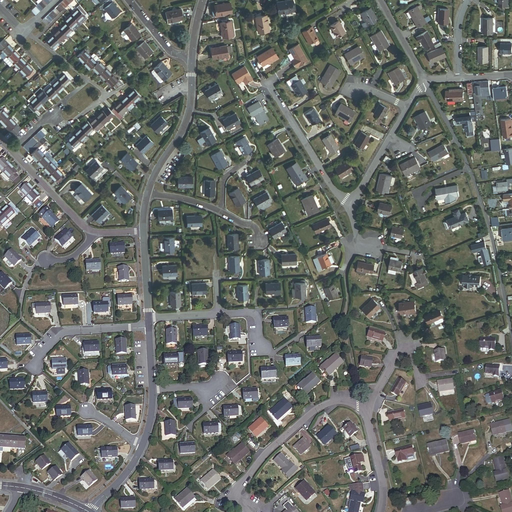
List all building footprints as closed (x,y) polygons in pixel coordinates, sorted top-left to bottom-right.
[(102,10),(104,8),(107,12),(111,18),(112,18),(120,11),(112,1),(113,1),(112,0),(108,0),(100,7),(102,10)] [(291,0),(277,3),(279,14),(294,11),(291,0)] [(230,3),(214,6),(215,10),(216,16),(222,15),(231,13),(230,3)] [(89,16),(80,4),(77,7),(78,8),(71,14),(81,24),(89,16)] [(416,6),(408,10),(417,27),(426,22),(416,6)] [(366,22),(367,25),(377,20),(373,13),(373,12),(371,8),(361,13),(363,17),(361,18),(364,23),(366,22)] [(181,9),(166,12),(168,22),(183,19),(181,9)] [(449,9),(438,9),(438,23),(448,24),(449,9)] [(81,24),(71,14),(65,21),(66,22),(73,29),(74,31),(81,24)] [(268,31),(266,16),(256,17),(259,32),(268,31)] [(493,18),(483,18),(483,34),(493,34),(493,18)] [(338,21),(330,26),(337,37),(345,32),(338,21)] [(73,29),(66,22),(59,29),(66,36),(73,29)] [(225,23),(220,23),(223,38),(233,36),(231,22),(226,22),(225,23)] [(132,41),(141,34),(132,23),(124,30),(122,32),(121,33),(125,38),(127,39),(129,37),(132,41)] [(314,42),(318,40),(318,39),(314,33),(315,32),(312,27),(302,32),(310,45),(314,42)] [(66,36),(59,29),(53,35),(60,42),(66,36)] [(388,45),(380,31),(371,36),(379,50),(383,48),(388,45)] [(431,39),(427,31),(416,37),(419,42),(421,41),(424,45),(423,46),(426,50),(434,45),(431,40),(431,39)] [(60,42),(53,35),(44,43),(52,49),(60,42)] [(153,51),(142,38),(136,43),(138,46),(136,47),(145,58),(148,55),(149,54),(153,51)] [(14,50),(4,39),(0,42),(0,49),(7,57),(14,50)] [(308,61),(298,43),(289,49),(294,59),(292,60),(294,64),(296,68),(308,61)] [(511,44),(500,44),(500,53),(511,53),(511,44)] [(211,48),(213,59),(227,56),(227,53),(226,47),(226,46),(211,48)] [(345,54),(350,64),(357,60),(364,56),(358,46),(345,54)] [(446,57),(442,47),(427,54),(431,63),(446,57)] [(488,47),(479,47),(478,62),(488,62),(488,47)] [(272,48),(257,57),(262,66),(268,62),(269,64),(273,61),(278,58),(272,48)] [(83,63),(90,56),(84,49),(77,56),(83,63)] [(13,63),(20,57),(14,50),(7,57),(13,63)] [(92,67),(99,60),(100,60),(93,53),(90,56),(83,63),(90,70),(92,67)] [(27,63),(20,57),(13,63),(20,70),(27,63)] [(106,67),(99,60),(92,67),(98,74),(106,67)] [(163,80),(172,73),(162,61),(154,68),(154,69),(151,71),(151,72),(159,82),(160,82),(163,80)] [(35,72),(27,63),(20,70),(28,79),(35,72)] [(340,71),(330,65),(320,82),(330,87),(335,79),(340,71)] [(105,81),(112,74),(106,67),(98,74),(105,81)] [(244,67),(232,74),(237,83),(243,80),(245,83),(248,81),(252,79),(244,67)] [(404,79),(398,67),(388,73),(394,84),(400,81),(404,79)] [(74,78),(65,69),(62,71),(64,73),(71,81),(74,78)] [(71,81),(64,73),(58,79),(65,87),(71,81)] [(124,84),(119,79),(118,80),(112,74),(105,81),(111,87),(113,85),(115,89),(124,84)] [(296,75),(289,80),(292,83),(298,79),(296,75)] [(49,83),(58,93),(65,87),(58,79),(56,77),(49,83)] [(299,80),(291,85),(295,91),(299,96),(307,91),(299,80)] [(482,81),(471,82),(475,111),(476,118),(479,117),(479,119),(480,119),(481,120),(482,119),(483,118),(483,117),(483,116),(482,115),(482,113),(480,97),(490,95),(490,99),(494,98),(494,97),(493,88),(492,86),(489,86),(489,81),(482,81)] [(50,97),(52,99),(58,93),(49,83),(42,90),(50,97)] [(205,91),(210,100),(222,93),(217,84),(211,87),(210,86),(208,87),(209,88),(205,91)] [(507,96),(506,86),(493,88),(494,97),(507,96)] [(43,103),(50,97),(42,90),(40,87),(34,94),(43,103)] [(141,96),(134,89),(127,95),(134,103),(141,96)] [(445,92),(446,101),(464,100),(463,89),(454,89),(454,91),(445,92)] [(34,112),(43,103),(34,94),(27,100),(29,103),(27,105),(34,112)] [(134,103),(127,95),(121,101),(128,109),(134,103)] [(121,101),(111,110),(114,114),(119,119),(123,116),(121,115),(128,109),(121,101)] [(262,110),(258,102),(248,108),(252,116),(254,114),(259,124),(268,120),(262,110)] [(347,107),(341,104),(335,114),(349,122),(355,112),(347,107)] [(384,114),(387,108),(379,104),(374,113),(382,118),(384,114)] [(10,116),(0,106),(0,120),(2,123),(10,116)] [(103,124),(114,114),(111,110),(108,108),(104,112),(103,110),(96,117),(103,124)] [(320,120),(313,110),(305,114),(308,119),(312,125),(320,120)] [(475,111),(469,112),(470,115),(457,117),(457,123),(465,122),(466,131),(473,130),(472,121),(477,120),(476,118),(475,111)] [(431,124),(425,112),(415,117),(417,121),(419,124),(421,129),(424,128),(431,124)] [(235,114),(223,120),(228,129),(240,122),(235,114)] [(14,126),(16,124),(10,116),(2,123),(12,133),(17,129),(14,126)] [(161,116),(151,125),(157,132),(168,123),(161,116)] [(103,124),(96,117),(89,123),(95,129),(96,131),(103,124)] [(511,129),(510,118),(501,120),(503,137),(511,135),(511,129)] [(95,129),(89,123),(88,121),(81,128),(88,135),(95,129)] [(168,123),(157,132),(160,136),(171,126),(168,123)] [(88,135),(81,128),(75,134),(81,141),(88,135)] [(209,128),(200,133),(207,145),(215,141),(209,128)] [(354,144),(362,149),(366,142),(369,137),(361,132),(354,144)] [(81,141),(75,134),(67,140),(68,141),(66,144),(72,150),(81,141)] [(338,147),(330,135),(322,140),(327,147),(330,152),(338,147)] [(146,136),(136,145),(143,152),(153,143),(146,136)] [(251,150),(244,138),(236,142),(242,155),(251,150)] [(500,138),(490,140),(492,151),(501,149),(500,138)] [(277,139),(268,145),(275,157),(284,151),(281,145),(277,139)] [(46,152),(40,145),(42,144),(39,141),(38,142),(35,144),(33,147),(30,149),(28,151),(37,161),(46,152)] [(432,151),(429,153),(434,161),(448,153),(443,144),(432,151)] [(220,151),(211,156),(218,168),(227,163),(220,151)] [(46,152),(37,161),(43,167),(52,159),(52,158),(46,152)] [(128,153),(121,160),(130,170),(138,163),(128,153)] [(10,165),(3,158),(2,160),(0,158),(0,169),(3,173),(10,165)] [(408,161),(401,165),(406,175),(420,168),(415,158),(408,161)] [(52,159),(43,167),(49,174),(56,167),(58,165),(52,159)] [(347,160),(335,168),(338,173),(341,178),(353,170),(347,160)] [(96,161),(86,171),(93,178),(103,168),(96,161)] [(295,164),(287,169),(293,178),(297,184),(305,179),(302,174),(301,175),(299,172),(300,171),(295,164)] [(16,175),(17,173),(10,165),(3,173),(9,180),(13,183),(18,177),(16,175)] [(65,177),(56,167),(49,174),(55,180),(56,181),(58,183),(65,177)] [(258,170),(246,176),(251,185),(263,178),(258,170)] [(0,175),(6,181),(7,182),(9,180),(3,173),(0,175)] [(390,185),(392,177),(381,174),(380,181),(378,189),(388,192),(390,185)] [(192,177),(178,177),(178,187),(192,187),(192,177)] [(215,181),(205,181),(204,195),(214,195),(215,181)] [(509,184),(508,181),(496,183),(497,191),(507,189),(506,185),(509,184)] [(34,190),(27,183),(25,185),(23,183),(18,188),(27,197),(34,190)] [(82,184),(75,191),(84,201),(91,194),(82,184)] [(122,186),(114,193),(124,203),(131,196),(122,186)] [(458,196),(457,186),(436,189),(438,199),(445,198),(446,204),(456,200),(455,196),(458,196)] [(245,201),(238,189),(230,193),(236,206),(245,201)] [(38,199),(40,197),(34,190),(27,197),(23,200),(28,205),(30,205),(32,203),(39,210),(44,205),(38,199)] [(266,192),(254,199),(259,208),(271,201),(266,192)] [(511,193),(502,194),(503,201),(508,200),(509,209),(511,208),(511,193)] [(312,195),(302,200),(308,214),(318,210),(315,203),(312,195)] [(19,212),(10,203),(0,212),(7,220),(14,213),(16,215),(19,212)] [(392,206),(380,203),(379,207),(378,212),(390,215),(392,206)] [(102,206),(92,215),(99,222),(109,212),(102,206)] [(47,207),(38,215),(42,219),(42,218),(50,211),(51,210),(47,207)] [(172,209),(157,210),(158,220),(172,219),(172,209)] [(451,229),(469,221),(465,213),(461,214),(459,210),(454,212),(456,217),(447,220),(451,229)] [(59,222),(50,211),(42,218),(52,228),(59,222)] [(201,215),(187,216),(188,226),(201,226),(201,215)] [(313,225),(316,232),(331,226),(330,224),(328,219),(313,225)] [(7,220),(1,226),(3,228),(10,222),(7,220)] [(281,222),(269,229),(274,238),(286,231),(281,222)] [(404,229),(393,227),(392,233),(391,235),(402,238),(404,229)] [(511,227),(502,229),(504,240),(507,239),(511,238),(511,227)] [(33,230),(22,240),(29,247),(39,237),(33,230)] [(62,247),(72,237),(65,230),(55,240),(62,247)] [(237,234),(227,235),(228,249),(238,248),(237,234)] [(174,238),(163,238),(164,251),(174,251),(174,238)] [(490,262),(485,242),(472,246),(473,251),(481,249),(482,254),(479,255),(478,257),(479,262),(480,262),(484,262),(484,263),(490,262)] [(124,244),(110,244),(110,254),(124,254),(124,244)] [(12,250),(4,257),(9,262),(14,266),(14,267),(21,260),(12,250)] [(326,253),(318,257),(322,268),(331,264),(328,256),(326,253)] [(296,254),(281,255),(282,264),(296,264),(296,254)] [(239,256),(229,257),(229,271),(239,270),(239,256)] [(322,268),(318,257),(314,259),(318,270),(322,268)] [(398,261),(391,259),(389,268),(397,270),(401,271),(403,262),(398,261)] [(86,261),(86,271),(100,270),(100,260),(86,261)] [(269,273),(268,260),(258,260),(259,274),(269,273)] [(358,262),(356,270),(365,271),(372,272),(373,265),(367,264),(358,262)] [(162,266),(163,276),(177,275),(176,265),(162,266)] [(128,282),(128,268),(118,268),(118,269),(119,282),(128,282)] [(419,270),(414,272),(418,282),(418,283),(423,280),(427,279),(425,274),(423,270),(422,268),(419,270)] [(2,273),(0,274),(0,285),(4,290),(12,283),(2,273)] [(469,276),(463,275),(462,285),(464,285),(464,286),(472,287),(472,286),(480,286),(481,276),(472,276),(469,276)] [(305,296),(305,282),(295,283),(295,287),(292,288),(292,296),(295,296),(295,297),(305,296)] [(206,283),(192,284),(192,293),(206,293),(206,283)] [(265,283),(266,294),(280,293),(279,283),(265,283)] [(248,298),(247,284),(237,285),(238,299),(248,298)] [(334,288),(333,284),(324,288),(328,299),(337,295),(334,288)] [(180,291),(170,292),(171,305),(181,305),(180,291)] [(63,296),(64,306),(78,305),(77,295),(63,296)] [(117,296),(118,306),(132,305),(132,295),(117,296)] [(380,307),(372,299),(368,303),(368,304),(365,307),(365,306),(362,309),(369,317),(380,307)] [(110,308),(110,301),(109,300),(103,300),(102,301),(102,303),(94,303),(94,313),(108,313),(108,308),(110,308)] [(400,303),(402,314),(416,312),(414,301),(400,303)] [(50,304),(36,305),(36,314),(50,314),(50,304)] [(316,322),(315,308),(305,309),(306,323),(316,322)] [(426,316),(429,323),(435,321),(443,317),(440,310),(426,316)] [(287,318),(273,318),(274,329),(274,328),(287,328),(287,318)] [(206,326),(193,327),(193,337),(207,336),(206,326)] [(240,340),(239,326),(229,326),(230,340),(240,340)] [(176,330),(166,331),(166,345),(176,344),(176,330)] [(382,341),(384,334),(370,330),(367,337),(382,341)] [(16,336),(17,346),(31,345),(30,335),(16,336)] [(320,337),(306,338),(306,348),(318,347),(320,347),(320,337)] [(481,339),(481,348),(489,349),(489,351),(495,351),(495,340),(481,339)] [(126,354),(126,340),(116,340),(117,354),(126,354)] [(84,343),(85,353),(99,352),(98,342),(84,343)] [(446,361),(444,350),(435,351),(436,362),(446,361)] [(208,365),(207,351),(197,351),(198,365),(208,365)] [(241,352),(228,353),(228,363),(242,362),(241,352)] [(184,368),(183,354),(178,354),(164,355),(164,365),(178,364),(178,369),(179,369),(183,369),(184,368)] [(335,355),(321,367),(325,372),(328,375),(332,371),(332,370),(334,368),(335,368),(342,362),(335,355)] [(299,356),(285,357),(286,366),(300,365),(299,356)] [(372,359),(361,357),(359,366),(371,368),(372,359)] [(66,359),(52,360),(52,370),(53,370),(64,370),(66,370),(66,359)] [(127,375),(126,366),(112,366),(112,368),(109,368),(108,369),(108,374),(109,375),(113,375),(113,376),(127,375)] [(495,367),(486,366),(486,374),(494,375),(494,377),(498,377),(499,367),(495,366),(495,367)] [(275,369),(261,369),(261,379),(275,378),(275,369)] [(89,385),(88,371),(78,372),(78,373),(79,386),(89,385)] [(312,374),(297,387),(300,390),(304,394),(309,390),(309,389),(311,387),(312,388),(318,382),(312,374)] [(9,380),(10,390),(24,389),(24,380),(9,380)] [(399,380),(391,393),(398,397),(406,383),(399,380)] [(452,380),(438,382),(439,392),(454,390),(452,380)] [(257,389),(243,390),(243,400),(251,399),(257,399),(257,389)] [(101,390),(97,390),(98,400),(112,400),(111,390),(103,390),(101,390)] [(490,394),(492,404),(505,401),(502,391),(490,394)] [(46,393),(32,394),(33,403),(47,403),(46,393)] [(192,409),(191,399),(178,399),(174,400),(174,404),(178,404),(178,409),(191,409),(192,409)] [(285,399),(270,412),(277,420),(285,413),(292,408),(285,399)] [(431,404),(419,407),(421,417),(433,414),(431,404)] [(135,406),(125,406),(125,421),(136,420),(135,406)] [(139,406),(135,406),(136,420),(125,421),(125,424),(138,423),(139,414),(139,406)] [(70,407),(56,407),(56,417),(70,416),(70,407)] [(237,407),(223,407),(224,417),(241,416),(240,408),(237,407)] [(404,411),(389,413),(390,421),(405,418),(404,411)] [(262,432),(268,427),(260,419),(251,426),(252,427),(250,429),(249,428),(248,429),(256,437),(262,432)] [(165,436),(165,422),(160,423),(161,441),(175,440),(175,436),(165,436)] [(175,436),(175,422),(165,422),(165,436),(175,436)] [(503,422),(491,425),(493,436),(497,435),(502,434),(501,433),(506,432),(503,422)] [(350,423),(343,428),(345,431),(350,437),(353,435),(357,432),(355,428),(353,426),(350,423)] [(212,424),(203,424),(204,434),(217,433),(217,424),(212,424)] [(91,426),(77,427),(78,437),(92,436),(91,426)] [(317,437),(324,445),(336,435),(329,426),(327,428),(317,437)] [(474,431),(459,434),(461,444),(467,443),(476,441),(474,431)] [(10,448),(11,437),(4,437),(3,452),(10,453),(10,448)] [(17,449),(18,438),(11,437),(10,448),(17,449)] [(301,441),(294,447),(300,455),(310,447),(303,439),(301,441)] [(446,441),(428,446),(430,456),(436,454),(436,453),(440,452),(440,453),(449,451),(446,441)] [(69,443),(61,451),(70,461),(79,454),(69,443)] [(180,454),(180,444),(176,445),(176,453),(178,457),(180,457),(192,457),(192,454),(180,454)] [(194,444),(180,444),(180,454),(192,454),(194,453),(194,444)] [(242,444),(227,456),(233,464),(238,460),(241,457),(241,458),(244,455),(248,452),(242,444)] [(412,447),(396,451),(397,455),(397,458),(398,458),(399,463),(404,461),(403,457),(405,456),(414,454),(412,447)] [(117,448),(101,449),(102,459),(115,458),(117,458),(117,448)] [(102,459),(101,449),(97,449),(98,462),(100,463),(115,462),(115,458),(102,459)] [(296,470),(281,454),(278,457),(274,461),(284,471),(282,472),(288,478),(296,470)] [(45,456),(36,461),(42,469),(49,464),(45,456)] [(359,464),(357,456),(350,458),(352,467),(354,473),(361,472),(360,468),(359,464)] [(505,470),(502,457),(494,459),(495,467),(497,473),(495,473),(496,482),(508,479),(506,470),(505,470)] [(172,460),(158,461),(159,471),(173,470),(172,460)] [(57,467),(49,473),(53,480),(62,475),(57,467)] [(97,481),(89,470),(80,477),(89,488),(97,481)] [(200,481),(208,489),(214,484),(220,479),(213,470),(212,471),(213,471),(210,474),(210,473),(200,481)] [(153,480),(139,480),(139,490),(153,489),(153,480)] [(304,482),(296,489),(297,490),(300,493),(301,495),(306,501),(314,493),(304,482)] [(363,494),(362,484),(352,485),(350,485),(351,490),(351,492),(353,492),(351,501),(350,506),(348,511),(357,511),(360,503),(362,503),(363,499),(364,495),(363,494)] [(175,499),(182,508),(194,498),(192,495),(187,489),(178,497),(178,498),(176,500),(175,499)] [(511,511),(511,503),(511,504),(509,491),(500,494),(501,499),(503,507),(501,507),(502,511),(511,511)] [(134,498),(120,499),(121,509),(135,508),(134,498)] [(296,511),(288,502),(283,506),(286,510),(284,511),(296,511)]
